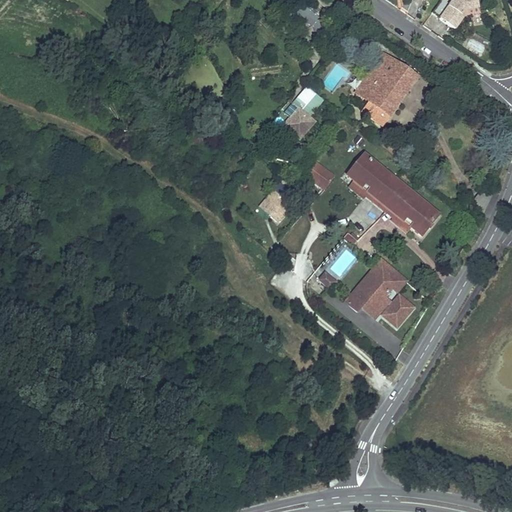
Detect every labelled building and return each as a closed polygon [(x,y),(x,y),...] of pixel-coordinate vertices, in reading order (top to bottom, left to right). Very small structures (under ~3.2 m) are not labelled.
[(477,0),(453,0),(449,7),(440,1),(432,14),(440,20),(455,30),(464,17),(462,16),(462,15),(466,9),(479,7),(477,0)] [(479,7),(466,9),(462,15),(480,12),(479,7)] [(359,28),(352,39),(365,48),(373,37),(359,28)] [(359,117),(381,132),(407,95),(390,82),(398,71),(381,59),(361,86),(353,97),(367,107),(359,117)] [(390,82),(407,95),(415,83),(398,71),(390,82)] [(308,120),(322,104),(306,89),(289,108),(295,114),(297,111),(308,120)] [(308,120),(297,111),(295,114),(279,131),(298,148),(316,128),(308,120)] [(345,180),(352,185),(385,213),(396,200),(386,192),(393,184),(362,159),(345,180)] [(334,180),(315,165),(304,180),(323,194),(334,180)] [(420,240),(437,219),(393,184),(386,192),(396,200),(385,213),(409,232),(420,240)] [(385,213),(352,185),(347,191),(361,203),(363,201),(382,216),(385,213)] [(266,200),(257,210),(277,228),(286,218),(266,200)] [(409,232),(385,213),(382,216),(390,223),(389,224),(405,237),(409,232)] [(372,273),(380,264),(378,262),(358,286),(366,293),(378,278),(372,273)] [(372,273),(378,278),(366,293),(358,286),(347,300),(350,302),(345,309),(356,318),(359,313),(369,321),(379,309),(383,312),(384,313),(379,320),(396,333),(414,311),(397,297),(390,306),(383,300),(390,293),(392,295),(403,282),(380,264),(372,273)] [(335,286),(323,276),(316,283),(329,293),(335,286)] [(403,282),(392,295),(396,298),(407,285),(403,282)] [(350,302),(347,300),(342,306),(345,309),(350,302)] [(383,312),(379,309),(369,321),(373,324),(383,312)]
